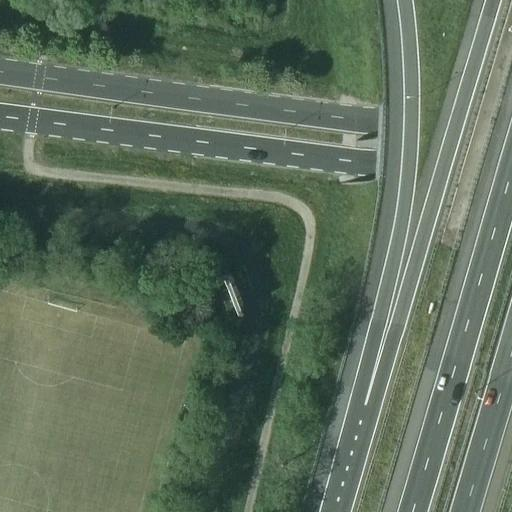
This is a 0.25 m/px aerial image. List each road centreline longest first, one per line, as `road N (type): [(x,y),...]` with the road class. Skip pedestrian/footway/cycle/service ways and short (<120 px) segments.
road 1 (secondary): [(511,141),(0,72)]
road 2 (secondary): [(0,118),(511,184)]
road 3 (motorway): [(493,0),(373,407)]
road 4 (motorway): [(401,0),(411,142),(373,407)]
road 5 (motorway): [(511,171),(412,511)]
road 6 (motorway): [(465,511),(511,354)]
